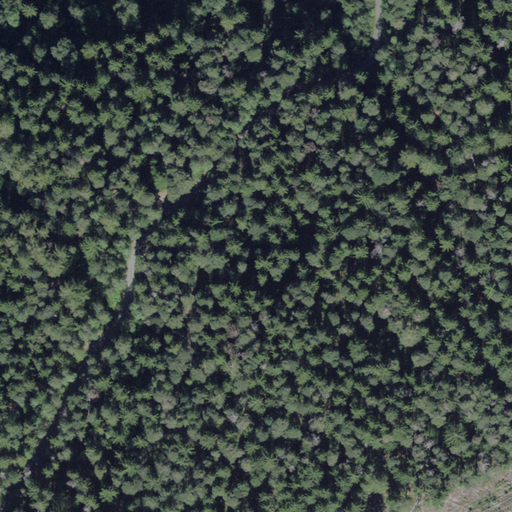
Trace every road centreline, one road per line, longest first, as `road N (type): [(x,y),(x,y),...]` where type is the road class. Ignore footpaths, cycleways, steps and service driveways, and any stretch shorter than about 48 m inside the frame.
road 1 (unclassified): [(4,511),(74,385),(107,343),(144,234),(288,95),(361,69),(373,52),(381,0)]
road 2 (track): [(0,339),(29,320),(53,281),(89,282),(126,216),(149,199),(179,203)]
